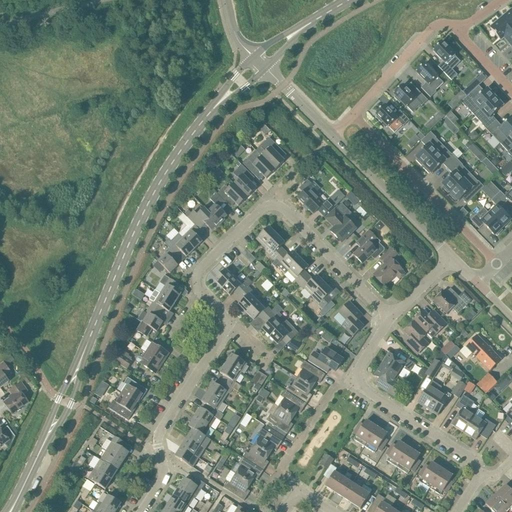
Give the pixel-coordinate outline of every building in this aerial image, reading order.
[(511,10),(511,11),(501,20),(511,32),(511,30),(511,10)] [(511,32),(501,20),(490,29),(500,41),(504,38),(511,32)] [(433,51),(443,62),(438,67),(452,81),(457,75),(452,70),(460,62),(455,56),(450,50),(451,49),(445,43),(444,44),(442,43),(433,51)] [(435,91),(443,83),(438,78),(438,77),(432,71),(434,70),(428,64),(427,65),(425,64),(416,72),(427,83),(421,88),(430,98),(436,92),(435,91)] [(488,78),(484,73),(476,80),(480,85),(488,78)] [(413,96),(403,86),(394,94),(395,96),(394,97),(400,103),(401,102),(407,108),(413,113),(421,105),(422,106),(428,101),(418,91),(413,96)] [(467,97),(471,93),(467,88),(463,92),(466,96),(467,97)] [(467,97),(461,102),(467,108),(475,116),(495,97),(494,97),(496,95),(490,89),(489,91),(487,89),(476,99),(471,93),(467,97)] [(460,103),(466,96),(463,92),(461,91),(455,98),(460,103)] [(495,97),(475,116),(482,124),(482,125),(487,131),(497,122),(492,116),(503,106),(501,105),(503,103),(497,97),(496,98),(495,97)] [(384,106),(375,114),(377,116),(376,117),(382,123),(383,122),(389,128),(395,133),(403,125),(404,126),(409,121),(400,111),(395,116),(384,106)] [(451,111),(446,116),(450,120),(455,116),(451,111)] [(438,114),(434,119),(438,123),(442,119),(438,114)] [(511,117),(502,127),(497,122),(487,131),(492,136),(493,136),(500,144),(511,133),(511,117)] [(264,125),(259,129),(265,136),(270,131),(264,125)] [(436,138),(431,132),(421,142),(426,147),(415,157),(417,159),(416,161),(421,166),(423,165),(424,166),(444,147),(436,138)] [(421,132),(417,136),(421,140),(425,137),(421,132)] [(511,133),(500,144),(508,152),(508,153),(511,157),(511,133)] [(260,147),(256,151),(262,157),(275,170),(284,162),(282,159),(275,152),(280,148),(279,148),(269,138),(261,145),(260,147)] [(242,147),(234,154),(237,158),(245,150),(242,147)] [(429,174),(430,173),(432,174),(443,164),(448,169),(457,160),(452,154),(451,155),(444,147),(424,166),(425,167),(423,168),(429,174)] [(251,156),(243,164),(253,174),(257,170),(264,177),(266,179),(275,170),(262,157),(256,151),(252,155),(251,156)] [(482,162),(487,168),(491,164),(486,158),(482,162)] [(463,165),(457,160),(448,169),(452,174),(442,184),(444,186),(442,188),(448,194),(449,192),(450,193),(470,174),(462,166),(463,165)] [(234,184),(247,198),(256,189),(247,180),(252,175),(242,165),(233,174),(239,179),(234,184)] [(478,182),(470,174),(450,193),(451,194),(450,195),(455,201),(457,200),(459,202),(469,191),(474,197),(484,187),(478,181),(478,182)] [(226,186),(217,194),(225,203),(230,198),(235,203),(238,207),(247,198),(234,184),(229,189),(226,186)] [(309,188),(298,198),(314,214),(317,211),(318,210),(325,217),(336,206),(345,197),(340,193),(331,202),(328,199),(324,204),(309,188)] [(500,192),(496,196),(504,205),(508,201),(511,204),(511,191),(506,197),(500,192)] [(351,192),(346,197),(349,201),(355,196),(351,192)] [(215,205),(208,212),(220,225),(225,220),(224,219),(227,216),(219,208),(225,203),(217,194),(216,193),(210,199),(215,205)] [(500,209),(504,205),(496,196),(491,201),(497,206),(489,214),(502,228),(504,226),(506,228),(511,223),(509,221),(511,220),(500,209)] [(342,243),(356,229),(345,218),(348,216),(339,207),(336,209),(335,209),(325,219),(334,228),(331,232),(342,243)] [(206,225),(211,231),(214,228),(216,229),(220,225),(208,212),(204,208),(197,215),(194,212),(191,215),(187,218),(193,224),(196,227),(200,231),(206,225)] [(489,214),(484,208),(476,216),(475,216),(471,220),(479,229),(484,225),(494,236),(496,235),(497,236),(502,231),(501,230),(502,228),(489,214)] [(379,220),(375,224),(380,229),(384,225),(380,221),(379,220)] [(190,230),(182,237),(194,250),(202,242),(198,238),(203,234),(200,231),(196,227),(193,224),(189,229),(190,230)] [(264,248),(277,235),(269,227),(256,240),(264,248)] [(363,264),(371,256),(375,261),(385,250),(379,244),(380,242),(377,239),(369,231),(359,241),(363,246),(354,255),(363,264)] [(182,237),(179,234),(171,241),(169,239),(164,244),(169,248),(178,258),(182,254),(186,258),(194,250),(182,237)] [(285,243),(277,235),(264,248),(272,255),(271,256),(275,261),(285,251),(281,247),(285,243)] [(242,254),(251,264),(256,259),(251,254),(254,251),(251,247),(247,250),(246,250),(242,254)] [(166,254),(157,261),(157,262),(164,268),(170,274),(178,266),(174,262),(178,258),(169,248),(164,252),(166,254)] [(379,260),(384,265),(373,275),(385,287),(397,276),(399,279),(405,274),(402,271),(392,260),(398,254),(391,248),(379,260)] [(275,261),(272,264),(276,269),(278,267),(285,274),(288,272),(301,260),(293,252),(289,256),(285,251),(275,261)] [(247,268),(251,264),(242,254),(237,258),(247,268)] [(295,281),(299,285),(309,276),(304,271),(308,267),(301,260),(288,272),(296,280),(295,281)] [(157,262),(154,265),(161,271),(164,268),(157,262)] [(259,264),(255,267),(258,271),(261,274),(265,270),(259,264)] [(222,288),(235,276),(227,268),(215,280),(222,288)] [(165,286),(160,294),(175,303),(181,294),(176,291),(180,286),(168,278),(164,276),(160,283),(165,286)] [(248,287),(253,283),(248,278),(243,284),(235,276),(222,288),(230,296),(234,292),(238,297),(248,287)] [(313,280),(309,276),(299,285),(303,289),(304,288),(312,296),(325,284),(317,276),(313,280)] [(325,284),(312,296),(320,304),(318,305),(323,310),(331,301),(332,300),(328,296),(332,292),(325,284)] [(239,305),(246,313),(259,300),(251,293),(252,291),(248,287),(238,297),(243,301),(239,305)] [(280,293),(285,298),(290,294),(285,289),(280,293)] [(135,290),(132,296),(140,301),(143,295),(135,290)] [(453,291),(448,295),(443,291),(434,301),(447,314),(452,309),(458,315),(467,305),(453,291)] [(153,302),(150,307),(161,315),(164,310),(169,313),(175,303),(160,294),(154,303),(153,302)] [(267,308),(259,300),(246,313),(254,321),(258,317),(262,321),(272,311),(268,307),(267,308)] [(323,310),(320,312),(323,316),(334,305),(331,301),(323,310)] [(353,337),(364,327),(358,321),(363,316),(349,302),(338,312),(347,321),(342,326),(353,337)] [(272,312),(262,321),(266,325),(262,329),(270,337),(283,325),(287,321),(279,313),(283,310),(278,305),(272,312)] [(143,322),(142,323),(152,329),(157,332),(163,323),(158,319),(161,315),(150,307),(147,312),(148,313),(147,314),(143,312),(138,319),(143,322)] [(413,321),(414,322),(426,334),(426,333),(427,334),(426,333),(430,329),(436,335),(446,325),(437,315),(432,320),(423,311),(413,321)] [(287,321),(270,337),(278,345),(282,341),(286,345),(296,336),(298,333),(287,321)] [(422,339),(427,334),(426,333),(426,334),(414,322),(404,331),(413,340),(408,345),(418,355),(428,345),(422,339)] [(142,323),(137,331),(148,337),(152,329),(142,323)] [(465,347),(460,351),(467,358),(472,353),(490,371),(501,360),(477,335),(465,347)] [(292,340),(287,347),(294,352),(299,345),(292,340)] [(451,342),(441,351),(446,356),(456,347),(451,342)] [(152,343),(145,353),(162,364),(169,354),(152,343)] [(335,372),(343,360),(326,349),(321,357),(314,353),(308,362),(327,373),(330,368),(335,372)] [(435,360),(428,370),(425,375),(433,380),(442,365),(441,364),(446,356),(441,351),(435,360)] [(139,364),(139,363),(156,374),(162,364),(145,353),(143,357),(141,356),(139,356),(137,357),(136,359),(136,361),(137,363),(139,364)] [(389,353),(382,365),(399,375),(403,368),(410,373),(415,364),(408,360),(405,364),(389,353)] [(132,361),(120,354),(115,362),(127,369),(132,361)] [(232,355),(226,364),(241,374),(247,364),(232,355)] [(298,378),(312,388),(316,382),(319,384),(325,375),(304,361),(300,368),(303,370),(298,378)] [(0,364),(0,388),(9,382),(5,376),(10,372),(3,362),(0,364)] [(233,389),(238,392),(241,387),(235,383),(241,374),(226,364),(220,373),(225,376),(222,382),(233,389)] [(399,375),(382,365),(375,376),(385,382),(381,389),(394,397),(401,385),(395,381),(399,375)] [(420,372),(417,376),(422,379),(425,375),(428,370),(423,367),(420,372)] [(258,371),(251,383),(256,386),(257,384),(261,387),(267,377),(258,371)] [(477,386),(485,394),(497,383),(488,374),(477,386)] [(506,377),(498,385),(503,389),(511,381),(506,377)] [(127,385),(121,394),(137,404),(143,395),(144,396),(147,391),(128,378),(124,384),(127,385)] [(309,394),(312,388),(298,378),(292,387),(289,385),(285,391),(306,405),(312,396),(309,394)] [(439,392),(442,387),(432,381),(429,386),(418,403),(428,409),(439,392)] [(459,381),(451,394),(458,398),(463,391),(466,386),(459,381)] [(12,415),(28,403),(23,395),(28,392),(21,382),(10,391),(14,396),(4,403),(12,415)] [(214,383),(208,393),(222,402),(228,393),(230,394),(233,389),(222,382),(218,386),(214,383)] [(466,386),(463,391),(469,394),(474,385),(469,382),(466,386)] [(285,391),(281,397),(280,396),(275,405),(279,408),(294,417),(297,411),(300,413),(306,405),(285,391)] [(448,399),(439,392),(428,409),(437,415),(448,399)] [(203,410),(213,416),(213,417),(217,419),(220,421),(223,415),(217,411),(222,402),(208,393),(202,402),(206,405),(203,410)] [(109,406),(108,408),(126,420),(131,413),(137,404),(121,394),(116,402),(113,401),(110,406),(109,406)] [(461,411),(452,425),(464,433),(474,417),(468,413),(474,403),(463,395),(455,407),(461,411)] [(294,417),(279,408),(275,405),(274,405),(268,414),(270,415),(266,421),(269,423),(266,427),(284,438),(287,434),(293,425),(290,423),(294,417)] [(217,419),(213,417),(213,416),(203,410),(200,408),(194,418),(211,428),(217,419)] [(474,417),(464,433),(476,440),(480,434),(488,439),(496,426),(483,417),(480,421),(474,417)] [(205,437),(211,428),(194,418),(188,427),(192,430),(193,429),(201,435),(202,435),(205,437)] [(232,420),(228,425),(233,429),(237,424),(232,420)] [(379,424),(373,421),(371,424),(366,421),(363,425),(360,423),(353,434),(357,436),(354,440),(364,447),(379,424)] [(364,447),(375,453),(377,449),(381,451),(388,441),(384,439),(387,434),(383,431),(385,428),(379,424),(364,447)] [(225,432),(222,436),(227,439),(233,429),(228,426),(225,432)] [(0,428),(0,447),(5,444),(9,449),(15,437),(8,427),(2,431),(0,428)] [(255,445),(269,455),(273,449),(276,451),(282,442),(281,442),(284,438),(266,427),(264,430),(261,428),(257,435),(260,437),(255,445)] [(200,447),(205,450),(211,441),(205,437),(202,435),(201,435),(193,429),(192,430),(187,438),(200,447)] [(106,451),(123,462),(129,453),(121,448),(124,443),(115,437),(111,442),(106,451)] [(200,447),(187,438),(181,448),(194,456),(199,459),(205,450),(200,447)] [(411,445),(406,442),(404,445),(399,442),(396,446),(393,444),(386,455),(389,457),(387,461),(397,468),(411,445)] [(266,461),(269,455),(255,445),(249,454),(246,452),(242,458),(263,472),(269,463),(266,461)] [(397,468),(407,474),(410,470),(414,472),(421,462),(417,460),(420,455),(415,452),(417,449),(411,445),(397,468)] [(194,456),(181,448),(175,457),(193,468),(199,459),(194,456)] [(117,472),(123,462),(106,451),(100,460),(105,463),(104,463),(117,472)] [(228,458),(224,456),(219,464),(222,466),(228,458)] [(327,469),(333,460),(327,456),(321,465),(327,469)] [(236,475),(251,484),(254,479),(257,480),(263,472),(242,458),(238,464),(241,466),(236,475)] [(111,481),(117,472),(104,463),(99,472),(95,470),(111,481)] [(444,466),(438,463),(436,466),(432,463),(429,467),(425,465),(419,476),(422,478),(419,482),(430,489),(444,466)] [(331,465),(328,470),(323,476),(330,480),(325,487),(334,492),(343,478),(335,472),(337,469),(331,465)] [(430,489),(440,495),(443,491),(446,494),(453,483),(450,481),(453,476),(448,473),(450,470),(444,466),(430,489)] [(105,490),(111,481),(95,470),(89,479),(105,490)] [(251,484),(231,472),(226,479),(227,482),(223,488),(244,501),(250,492),(247,490),(251,484)] [(352,483),(343,478),(334,492),(343,498),(352,483)] [(185,479),(179,488),(192,496),(195,498),(196,499),(202,490),(185,479)] [(352,483),(343,498),(352,503),(361,489),(352,483)] [(496,495),(510,509),(511,507),(511,491),(506,485),(496,495)] [(195,498),(192,496),(179,488),(173,497),(186,505),(189,507),(195,498)] [(352,503),(360,509),(369,495),(361,489),(352,503)] [(99,503),(113,511),(115,511),(121,504),(108,496),(107,497),(102,494),(97,502),(99,503)] [(388,511),(391,508),(382,503),(385,499),(378,494),(367,511),(388,511)] [(496,495),(486,505),(492,511),(507,511),(510,509),(496,495)] [(186,505),(173,497),(167,506),(176,511),(185,511),(189,507),(186,505)] [(113,511),(99,503),(93,511),(113,511)]
